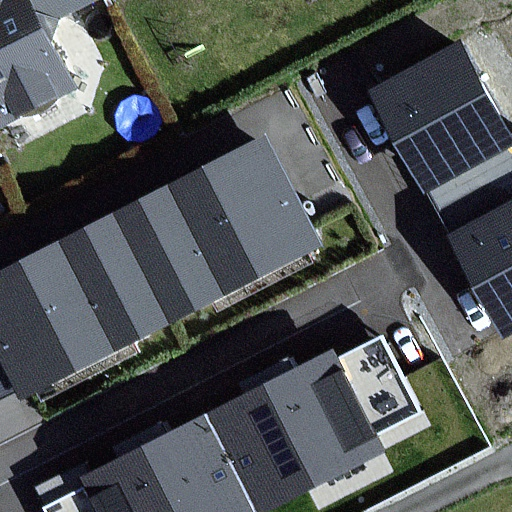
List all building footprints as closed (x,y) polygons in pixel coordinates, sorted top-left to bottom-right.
[(0,0),(0,85),(15,117),(88,82),(48,0),(0,0)] [(511,140),(511,138),(460,45),(374,93),(426,188),(511,140)] [(0,124),(15,117),(0,85),(0,124)] [(330,239),(278,135),(129,210),(182,313),(330,239)] [(511,328),(511,205),(455,237),(507,332),(511,328)] [(182,313),(129,210),(0,274),(0,321),(33,387),(182,313)] [(0,395),(21,384),(0,342),(0,395)] [(259,511),(378,452),(329,354),(210,414),(259,511)] [(251,511),(203,417),(85,477),(102,511),(251,511)]
